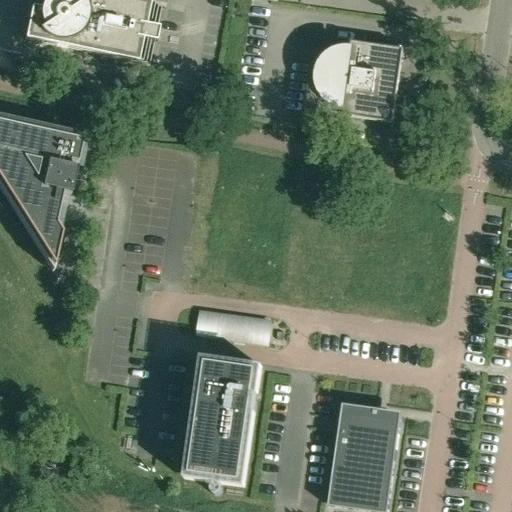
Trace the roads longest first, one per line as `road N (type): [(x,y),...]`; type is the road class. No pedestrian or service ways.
road 1 (unknown): [(280,511),(304,318)]
road 2 (unclassified): [(511,161),(485,140),(501,0)]
road 3 (unknown): [(169,301),(188,172)]
